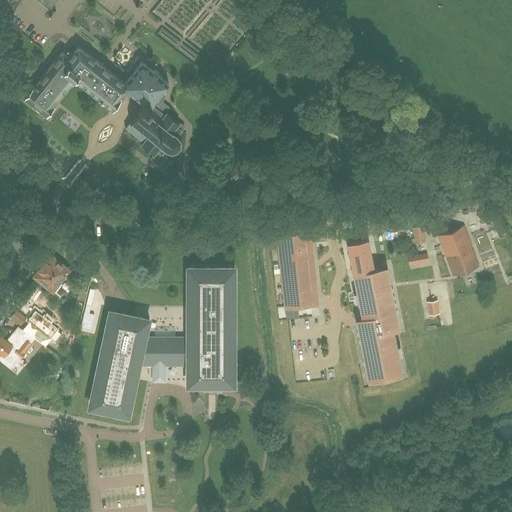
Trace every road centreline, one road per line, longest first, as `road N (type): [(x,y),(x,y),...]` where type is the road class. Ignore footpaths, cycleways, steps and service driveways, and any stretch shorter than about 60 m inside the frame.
road 1 (unclassified): [(48,205),(125,223),(331,198)]
road 2 (track): [(511,170),(294,0)]
road 3 (unclassified): [(48,205),(17,149),(0,67)]
road 4 (track): [(331,198),(463,184)]
road 5 (unclassified): [(48,205),(124,109)]
